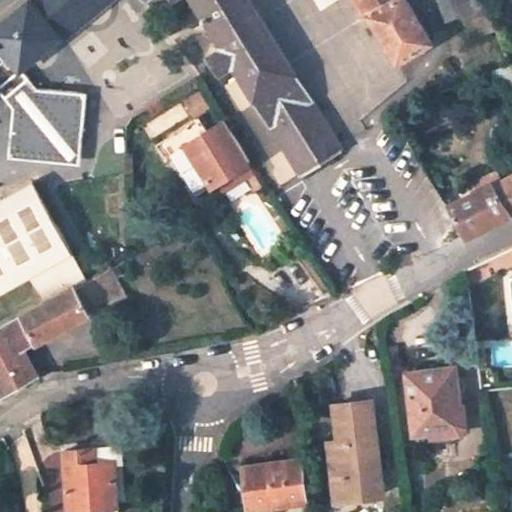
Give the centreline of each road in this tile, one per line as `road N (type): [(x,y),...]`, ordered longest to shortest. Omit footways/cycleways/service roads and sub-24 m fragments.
road 1 (residential): [(203,383),(254,369),(511,233)]
road 2 (residential): [(0,422),(34,396),(79,380),(203,383)]
road 3 (residential): [(203,383),(191,511)]
